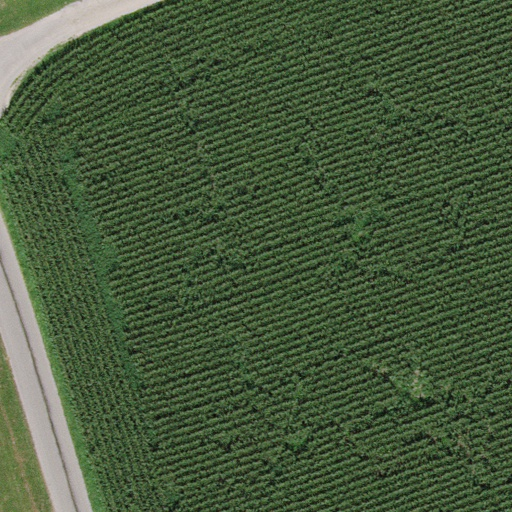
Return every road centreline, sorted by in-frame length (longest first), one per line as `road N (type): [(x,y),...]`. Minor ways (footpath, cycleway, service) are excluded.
road 1 (unclassified): [(0,257),(77,511)]
road 2 (track): [(0,70),(39,44),(159,0)]
